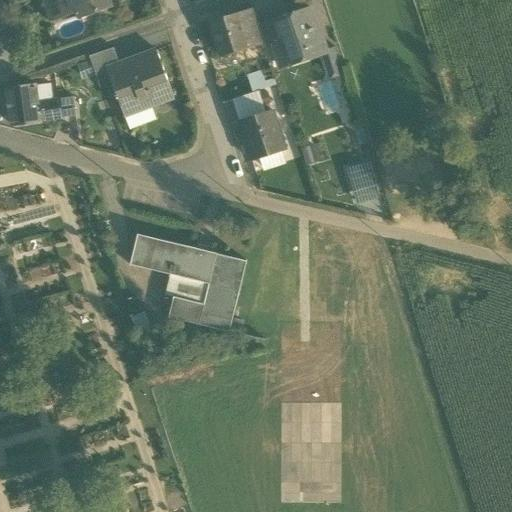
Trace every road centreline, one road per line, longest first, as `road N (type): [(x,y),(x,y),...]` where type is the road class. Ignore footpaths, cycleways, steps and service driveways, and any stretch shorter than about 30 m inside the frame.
road 1 (residential): [(511,260),(238,196)]
road 2 (residential): [(238,196),(0,135)]
road 3 (residential): [(179,0),(238,196)]
